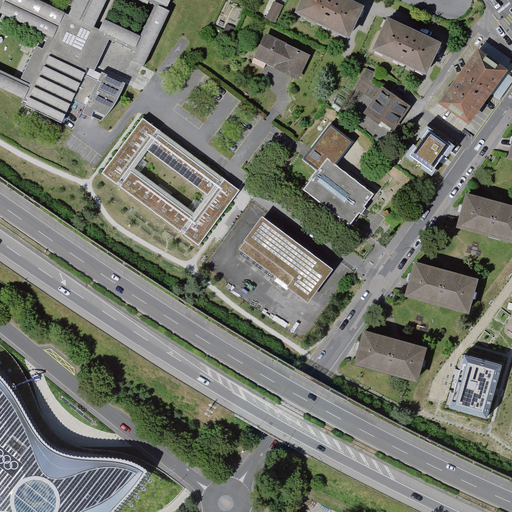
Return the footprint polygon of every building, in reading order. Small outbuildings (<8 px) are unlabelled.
[(0,0),(0,90),(29,104),(26,110),(63,127),(74,104),(87,110),(84,117),(102,125),(113,115),(121,102),(129,85),(134,88),(141,70),(145,71),(177,3),(178,0),(0,0)] [(363,9),(343,0),(298,0),(291,16),(347,42),(363,9)] [(275,24),(284,7),(275,3),(266,20),(275,24)] [(441,46),(385,20),(370,53),(426,79),(441,46)] [(309,57),(265,35),(253,59),(273,69),(273,70),(297,82),(297,81),(309,57)] [(509,73),(478,51),(438,107),(469,128),(509,73)] [(368,71),(356,90),(367,96),(379,77),(368,71)] [(411,108),(382,89),(365,114),(394,134),(411,108)] [(144,119),(104,173),(200,244),(240,190),(144,119)] [(431,178),(453,148),(431,132),(409,162),(431,178)] [(373,197),(326,161),(303,193),(350,228),(373,197)] [(511,210),(466,198),(456,233),(511,248),(511,210)] [(331,275),(259,222),(234,255),(306,308),(331,275)] [(479,287),(413,268),(403,303),(469,322),(479,287)] [(426,356),(360,338),(350,373),(416,392),(426,356)] [(501,366),(464,356),(449,409),(486,419),(501,366)] [(11,382),(0,372),(0,511),(107,511),(117,501),(148,469),(128,456),(108,455),(93,456),(65,454),(53,449),(37,430),(11,382)]
